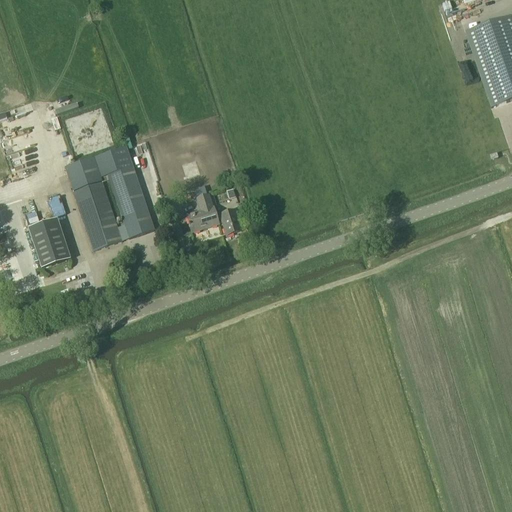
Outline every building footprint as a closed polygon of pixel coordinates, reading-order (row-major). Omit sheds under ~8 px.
[(511,18),(465,35),(491,109),(511,102),(511,18)] [(94,160),(65,170),(93,253),(154,232),(127,149),(94,160)] [(220,218),(220,217),(216,219),(213,209),(212,210),(208,197),(197,201),(200,213),(187,217),(192,234),(218,226),(216,219),(220,218)] [(235,213),(220,217),(220,218),(216,219),(218,226),(218,225),(222,224),(226,238),(241,233),(235,213)] [(70,261),(57,221),(29,231),(42,271),(70,261)]
